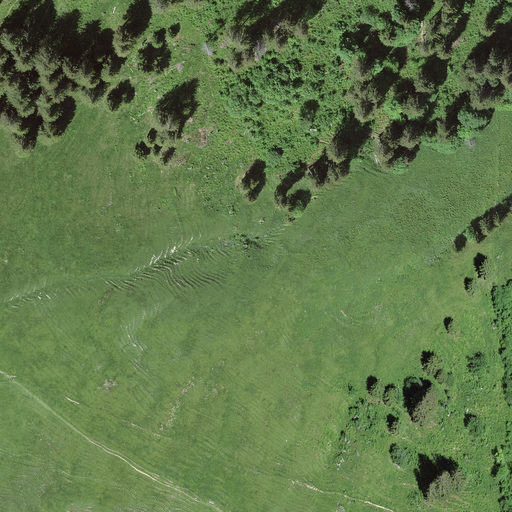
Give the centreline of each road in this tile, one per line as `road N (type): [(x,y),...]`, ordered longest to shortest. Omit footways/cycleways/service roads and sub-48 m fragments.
road 1 (track): [(0,370),(90,441),(220,511)]
road 2 (track): [(48,0),(0,115)]
